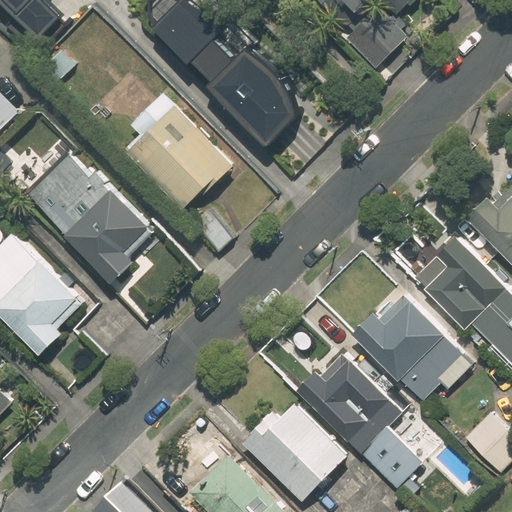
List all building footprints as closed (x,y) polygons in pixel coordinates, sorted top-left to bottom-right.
[(0,0),(0,1),(36,41),(62,18),(45,0),(0,0)] [(155,0),(127,0),(142,14),(155,0)] [(193,0),(190,0),(157,32),(194,71),(199,66),(212,80),(207,85),(278,160),(307,133),(298,90),(256,47),(244,58),(226,39),(237,29),(193,0)] [(334,0),(340,0),(359,19),(370,8),(378,0),(383,0),(400,16),(415,0),(296,0),(298,2),(299,0),(320,0),(328,7),(334,0)] [(389,27),(370,8),(359,19),(343,35),(376,69),(413,32),(398,17),(389,27)] [(82,64),(65,46),(44,65),(61,84),(82,64)] [(0,92),(0,131),(20,113),(0,92)] [(165,94),(135,123),(145,133),(125,152),(187,215),(237,167),(165,94)] [(332,111),(325,119),(338,132),(355,115),(335,96),(326,105),(332,111)] [(92,177),(71,154),(29,192),(124,298),(173,254),(99,171),(92,177)] [(511,186),(472,225),(511,266),(511,186)] [(236,237),(212,207),(193,221),(216,252),(236,237)] [(0,221),(0,316),(39,357),(64,334),(59,330),(87,303),(5,217),(0,221)] [(472,325),(510,287),(458,234),(407,285),(459,338),(472,325)] [(355,332),(421,401),(442,380),(449,388),(474,364),(401,287),(355,332)] [(511,288),(510,287),(472,325),(511,364),(511,288)] [(299,391),(407,500),(428,479),(418,469),(446,442),(407,403),(401,410),(377,386),(385,377),(363,355),(354,363),(340,349),(299,391)] [(0,414),(11,403),(0,392),(0,414)] [(349,455),(296,401),(281,416),(272,408),(240,441),(301,502),(349,455)] [(511,464),(511,429),(494,411),(464,438),(499,476),(511,464)] [(290,511),(235,452),(188,495),(204,511),(290,511)] [(474,492),(444,461),(437,468),(466,499),(474,492)] [(148,511),(122,487),(97,511),(148,511)]
